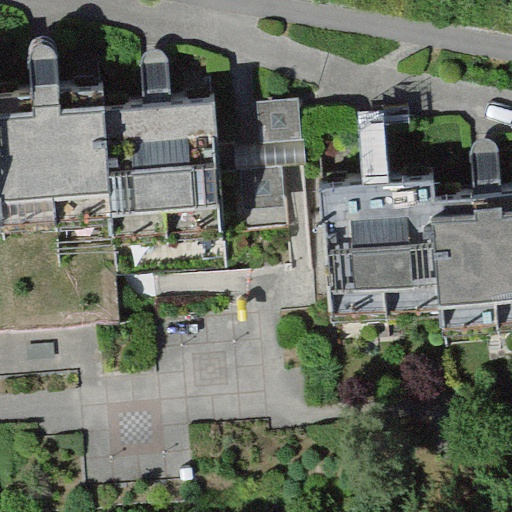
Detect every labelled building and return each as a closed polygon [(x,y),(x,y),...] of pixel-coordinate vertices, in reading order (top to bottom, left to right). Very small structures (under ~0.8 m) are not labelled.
[(38,85),(0,87),(0,125),(6,208),(7,236),(122,227),(113,100),(111,80),(68,83),(65,47),(62,38),(55,33),(46,34),(39,40),(36,50),(38,85)] [(152,97),(113,100),(122,227),(124,256),(233,246),(224,93),(180,96),(178,63),(173,55),(166,51),(159,51),(152,56),(149,65),(152,97)] [(269,144),(248,145),(253,234),(296,231),(291,167),(311,166),(306,101),(266,104),(269,144)] [(369,182),(325,185),(334,338),(450,331),(441,198),(440,178),(397,181),(394,143),(390,136),(382,131),(374,132),(368,138),(366,145),(369,182)] [(480,195),(441,198),(450,331),(451,352),(511,346),(511,192),(509,193),(507,156),(502,149),(496,144),(486,146),(480,150),(478,159),(480,195)]
